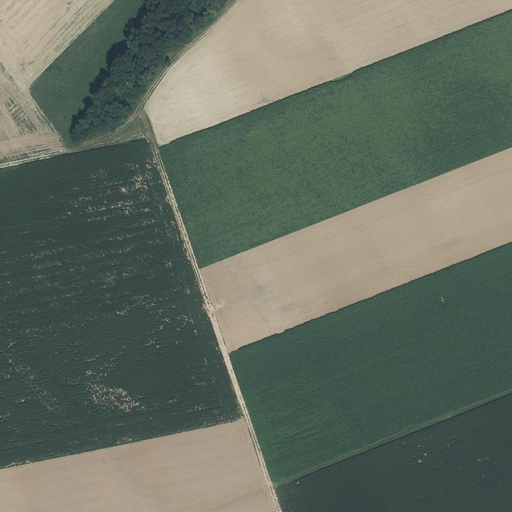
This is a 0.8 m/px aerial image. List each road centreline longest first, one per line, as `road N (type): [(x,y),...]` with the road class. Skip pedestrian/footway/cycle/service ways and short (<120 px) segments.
road 1 (track): [(278,511),(141,106)]
road 2 (track): [(0,51),(53,133),(67,145),(85,144),(129,121),(163,72),(234,0)]
road 3 (track): [(271,488),(511,392)]
